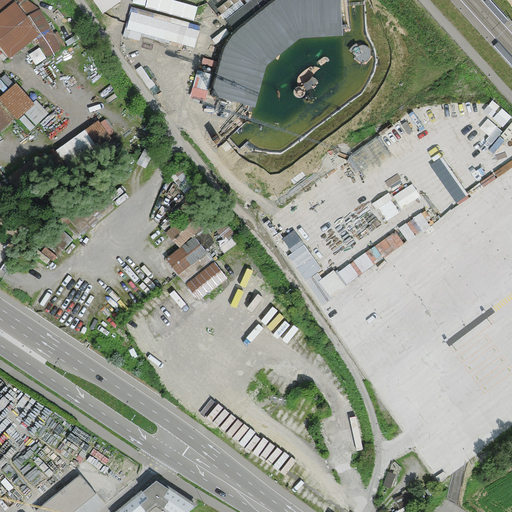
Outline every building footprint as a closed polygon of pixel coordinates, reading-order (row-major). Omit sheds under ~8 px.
[(26,0),(0,0),(0,53),(6,62),(34,42),(43,54),(58,44),(26,0)] [(94,0),(103,13),(122,1),(120,0),(94,0)] [(202,98),(239,111),(255,64),(295,33),(345,30),(343,0),(269,0),(230,30),(217,51),(202,98)] [(0,131),(31,105),(13,85),(0,96),(0,131)] [(114,147),(97,124),(0,191),(0,215),(5,223),(114,147)] [(111,212),(94,191),(60,219),(77,240),(111,212)] [(202,226),(188,212),(163,235),(177,250),(202,226)] [(215,234),(229,250),(241,240),(227,223),(215,234)] [(223,281),(193,240),(164,262),(195,303),(223,281)] [(250,391),(212,418),(220,430),(258,403),(250,391)] [(255,403),(258,409),(274,403),(272,397),(255,403)] [(185,511),(195,504),(157,479),(118,511),(150,511),(158,506),(167,511),(185,511)] [(400,506),(408,502),(405,495),(397,499),(400,506)]
